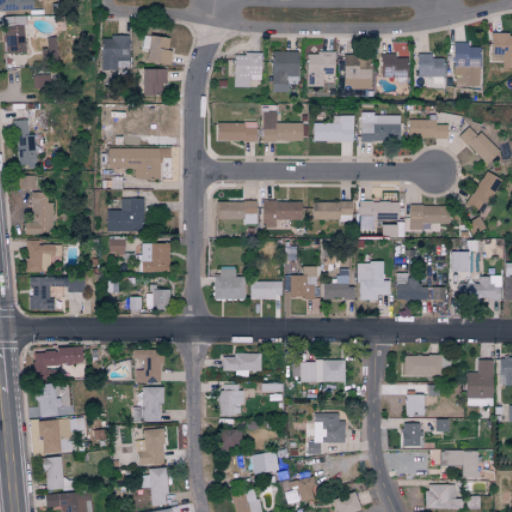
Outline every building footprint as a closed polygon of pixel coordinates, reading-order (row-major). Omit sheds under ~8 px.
[(0,0),(0,10),(31,10),(30,0),(0,0)] [(2,16),(3,53),(23,53),(22,16),(2,16)] [(511,34),(490,34),(490,60),(501,61),(501,67),(511,67),(511,34)] [(100,69),(127,69),(127,36),(100,37),(100,69)] [(169,65),(170,50),(167,50),(168,38),(148,36),(145,63),(169,65)] [(40,62),(54,61),(54,37),(44,37),(45,48),(40,48),(40,62)] [(477,86),(478,47),(467,47),(467,43),(454,42),(453,86),(477,86)] [(270,92),(287,92),(287,84),(296,84),(297,52),(271,51),(270,92)] [(321,87),(322,75),(333,75),(334,53),(306,52),(305,86),(321,87)] [(260,80),(259,53),(232,54),(233,88),(249,87),(249,80),(260,80)] [(342,54),(341,88),(368,88),(369,55),(342,54)] [(380,54),(379,77),(405,78),(406,58),(393,58),(393,54),(380,54)] [(442,59),(430,58),(430,54),(416,54),(415,76),(442,77),(442,59)] [(165,84),(164,69),(140,69),(141,95),(161,95),(160,84),(165,84)] [(274,123),(274,112),(260,112),(261,141),(300,141),(300,123),(274,123)] [(350,116),(330,116),(329,123),(311,123),(311,141),(350,142),(350,116)] [(445,125),(433,125),(433,120),(406,119),(405,138),(444,139),(445,125)] [(32,166),(33,121),(14,120),(13,166),(32,166)] [(215,122),(215,141),(254,141),(254,123),(215,122)] [(498,151),(477,132),(474,135),(465,127),(456,137),(486,164),(498,151)] [(168,149),(106,148),(106,168),(134,168),(134,179),(158,180),(159,158),(168,158),(168,149)] [(465,206),(482,214),(499,179),(481,171),(465,206)] [(34,189),(34,175),(16,176),(17,190),(34,189)] [(23,235),(52,234),(51,203),(45,203),(44,192),(29,192),(29,223),(22,223),(23,235)] [(105,230),(141,231),(142,199),(119,199),(119,211),(105,210),(105,230)] [(216,202),(216,220),(242,220),(242,224),(255,224),(255,201),(216,202)] [(299,201),(260,202),(261,228),(274,227),(274,220),(300,220),(299,201)] [(311,201),(311,220),(350,220),(350,202),(311,201)] [(396,201),(358,201),(358,230),(373,230),(373,220),(396,220),(396,201)] [(448,206),(408,205),(408,230),(421,230),(421,223),(447,224),(448,206)] [(396,236),(396,225),(381,225),(380,236),(396,236)] [(24,273),(47,273),(47,260),(60,260),(60,245),(36,245),(36,240),(24,240),(24,273)] [(107,240),(107,252),(122,252),(122,240),(107,240)] [(140,244),(141,272),(168,272),(167,243),(140,244)] [(466,252),(449,252),(448,272),(466,272),(466,252)] [(381,263),(356,262),(356,300),(375,300),(375,295),(387,295),(387,281),(381,281),(381,263)] [(503,277),(511,276),(511,263),(503,263),(503,277)] [(301,275),(284,276),(285,299),(313,298),(313,266),(301,267),(301,275)] [(243,277),(233,277),(233,268),(218,268),(218,277),(212,277),(211,299),(242,300),(243,277)] [(425,301),(425,287),(416,287),(416,278),(406,278),(406,274),(394,273),(393,300),(425,301)] [(321,299),(352,299),(352,287),(347,287),(347,276),(334,276),(334,284),(321,284),(321,299)] [(457,299),(499,300),(499,277),(477,276),(477,284),(457,284),(457,299)] [(28,277),(28,310),(51,310),(51,299),(47,299),(47,287),(65,287),(65,278),(28,277)] [(511,277),(503,278),(503,301),(511,300),(511,277)] [(81,279),(66,278),(66,292),(81,292),(81,279)] [(279,299),(280,282),(248,281),(248,298),(279,299)] [(443,300),(444,288),(431,287),(430,300),(443,300)] [(168,291),(145,291),(145,309),(167,309),(168,291)] [(127,310),(139,310),(139,297),(127,297),(127,310)] [(31,350),(31,380),(44,380),(44,365),(80,364),(80,349),(31,350)] [(134,371),(134,383),(160,382),(159,350),(131,350),(132,359),(141,359),(141,370),(134,371)] [(220,371),(233,371),(233,377),(246,377),(246,371),(258,371),(259,354),(232,354),(232,358),(221,357),(220,371)] [(402,355),(402,375),(439,376),(439,356),(402,355)] [(511,357),(498,358),(498,385),(511,385),(511,357)] [(464,406),(490,406),(490,360),(475,360),(475,372),(464,372),(464,406)] [(342,382),(342,362),(290,361),(290,377),(298,377),(298,382),(342,382)] [(53,384),(32,385),(33,402),(37,401),(38,417),(55,416),(54,407),(59,407),(58,399),(54,399),(53,384)] [(221,384),(221,393),(217,393),(216,416),(239,416),(240,391),(236,391),(236,385),(221,384)] [(131,407),(131,422),(161,422),(161,387),(140,388),(141,407),(131,407)] [(422,395),(404,395),(404,416),(421,416),(422,395)] [(343,442),(343,421),(337,422),(337,413),(312,413),(312,443),(306,443),(306,453),(318,453),(318,443),(343,442)] [(445,419),(433,419),(434,431),(446,431),(445,419)] [(68,420),(35,421),(36,437),(40,437),(41,453),(69,452),(68,420)] [(418,447),(418,424),(400,424),(400,447),(418,447)] [(142,430),(142,440),(134,441),(136,465),(163,464),(161,429),(142,430)] [(239,449),(239,430),(217,429),(216,449),(239,449)] [(273,451),(249,455),(252,475),(276,471),(273,451)] [(459,466),(460,478),(475,478),(474,451),(438,452),(439,466),(459,466)] [(61,490),(59,457),(41,458),(43,490),(61,490)] [(164,468),(146,469),(147,475),(138,475),(139,488),(149,488),(149,505),(166,505),(164,468)] [(288,489),(297,488),(298,501),(313,500),(311,478),(287,480),(288,489)] [(424,508),(460,508),(460,499),(453,499),(453,485),(424,485),(424,508)] [(259,511),(258,498),(253,499),(252,490),(230,492),(232,511),(259,511)] [(335,511),(354,511),(359,510),(352,492),(331,501),(335,511)] [(43,507),(59,507),(58,511),(88,511),(88,493),(43,494),(43,507)] [(472,503),(472,505),(477,504),(476,496),(464,498),(465,503),(472,503)]
